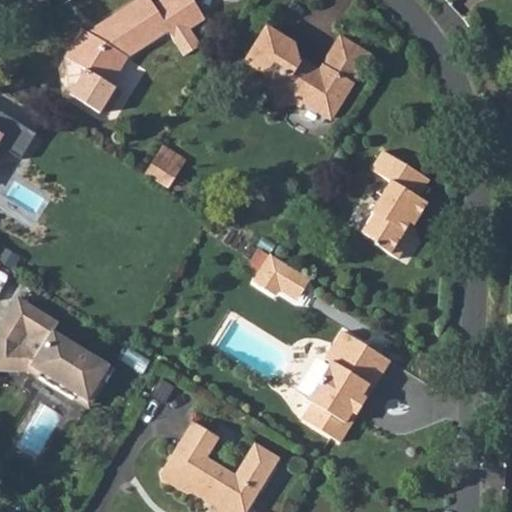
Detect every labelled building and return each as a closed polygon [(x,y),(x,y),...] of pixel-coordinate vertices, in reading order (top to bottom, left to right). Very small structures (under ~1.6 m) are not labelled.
[(83,70),(67,95),(97,114),(113,88),(108,86),(126,57),(166,31),(182,55),(198,44),(187,28),(202,18),(190,0),(157,0),(150,5),(146,0),(134,0),(97,24),(100,30),(90,37),(81,30),(64,58),(83,70)] [(266,26),(245,59),(272,77),(267,85),(273,111),(299,105),(302,99),(330,117),(343,96),(339,94),(347,82),(350,84),(368,56),(340,37),(322,67),(318,64),(310,66),(298,58),(295,44),(266,26)] [(97,114),(111,111),(121,94),(113,88),(97,114)] [(171,186),(188,157),(164,143),(147,171),(171,186)] [(414,199),(397,187),(407,170),(378,152),(367,172),(385,183),(368,212),(370,213),(359,232),(370,239),(370,245),(393,258),(404,240),(404,233),(401,231),(405,224),(409,225),(422,204),(414,199)] [(407,170),(397,187),(414,199),(425,181),(407,170)] [(293,295),(303,277),(268,255),(251,283),(268,294),(275,284),(293,295)] [(0,318),(0,331),(10,338),(30,305),(14,295),(0,318)] [(0,331),(0,368),(15,369),(19,363),(25,367),(24,370),(70,398),(74,393),(89,403),(111,366),(49,329),(55,320),(30,305),(10,338),(0,331)] [(309,405),(299,421),(334,443),(344,427),(340,423),(347,413),(351,415),(361,400),(356,397),(363,385),(368,388),(385,361),(339,333),(322,360),(327,364),(304,401),(309,405)] [(74,393),(70,398),(86,408),(89,403),(74,393)] [(190,422),(159,473),(159,480),(184,496),(189,494),(213,509),(213,511),(240,511),(273,459),(249,443),(230,476),(203,459),(215,439),(190,422)]
